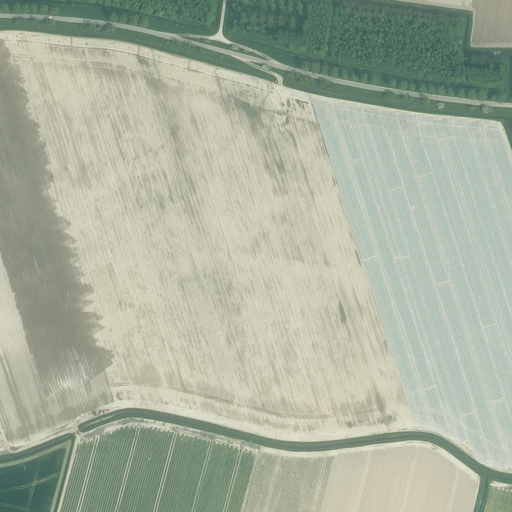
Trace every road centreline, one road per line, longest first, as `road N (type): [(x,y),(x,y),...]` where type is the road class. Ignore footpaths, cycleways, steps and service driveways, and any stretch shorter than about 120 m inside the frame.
road 1 (unclassified): [(0,17),(89,22),(371,88),(511,105)]
road 2 (track): [(270,450),(130,420),(13,451),(0,428)]
